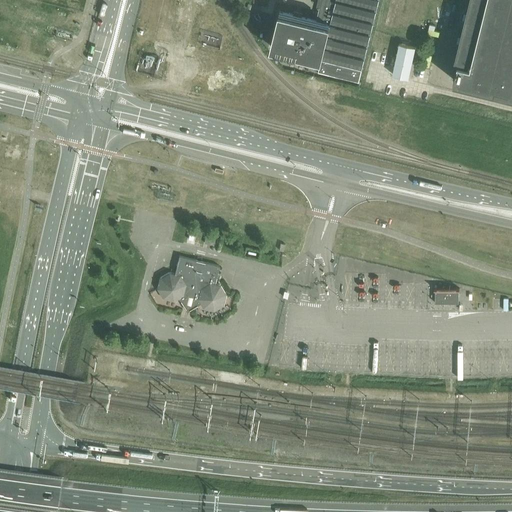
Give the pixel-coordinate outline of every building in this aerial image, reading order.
[(359,81),(379,0),(321,0),(316,20),(301,17),(302,14),(295,12),(294,15),(280,11),(271,47),(321,59),(318,71),(359,81)] [(453,81),(511,95),(511,0),(468,0),(454,62),(457,63),(453,81)] [(392,75),(409,78),(416,47),(399,43),(392,75)] [(179,256),(177,261),(174,274),(169,272),(159,278),(157,289),(163,298),(173,301),(179,299),(183,306),(186,304),(188,305),(190,305),(192,308),(199,304),(203,308),(213,311),(223,305),(226,294),(220,285),(214,284),(219,266),(179,256)] [(435,289),(435,303),(459,303),(459,289),(460,289),(434,288),(434,289),(435,289)]
